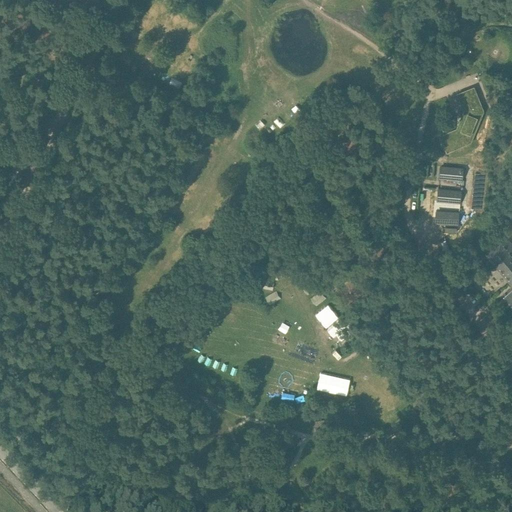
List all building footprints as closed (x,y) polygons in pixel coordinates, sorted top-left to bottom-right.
[(458,94),(465,111),(461,121),(457,129),(441,136),(447,151),(469,142),(482,110),(473,88),(458,94)] [(463,168),(439,165),(438,178),(462,181),(463,168)] [(461,191),(437,188),(436,201),(460,204),(461,191)] [(435,210),(434,224),(458,225),(459,212),(435,210)] [(511,245),(506,238),(488,253),(511,282),(511,287),(504,295),(511,303),(511,245)]
